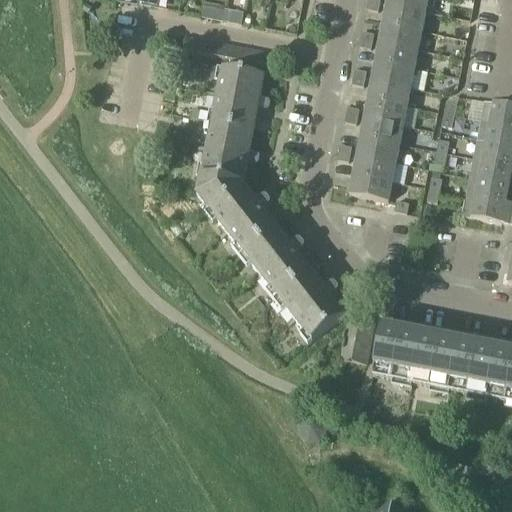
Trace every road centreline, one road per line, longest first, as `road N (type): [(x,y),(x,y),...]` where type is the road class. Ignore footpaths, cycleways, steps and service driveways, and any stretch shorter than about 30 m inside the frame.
road 1 (residential): [(511,311),(366,281),(311,219),(308,196),(333,59)]
road 2 (residential): [(126,129),(148,21),(333,59)]
